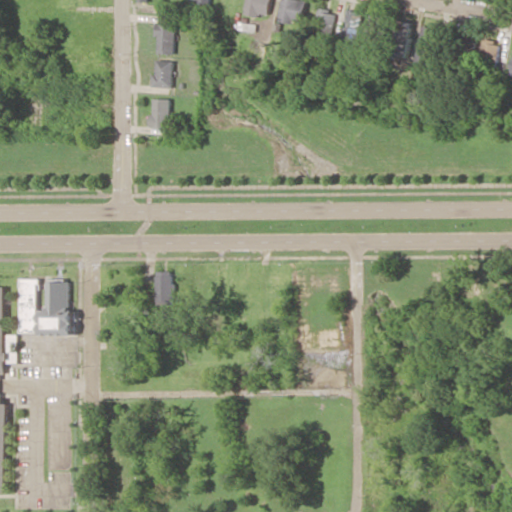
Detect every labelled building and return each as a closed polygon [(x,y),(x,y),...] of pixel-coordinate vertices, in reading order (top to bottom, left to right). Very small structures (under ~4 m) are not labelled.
[(271,16),(272,0),(248,0),(247,14),(271,16)] [(305,24),(307,0),(283,0),(280,21),(305,24)] [(336,9),(319,8),(316,39),(333,41),(336,9)] [(342,43),(357,46),(364,13),(349,9),(342,43)] [(387,18),(371,15),(367,43),(383,46),(387,18)] [(402,46),(413,46),(412,18),(393,19),(393,39),(402,39),(402,46)] [(177,24),(158,23),(157,54),(176,54),(177,24)] [(441,29),(422,26),(418,63),(436,66),(441,29)] [(499,65),(500,41),(484,41),(483,64),(499,65)] [(152,87),(174,88),(175,61),(157,60),(157,73),(153,73),(152,87)] [(171,99),(152,98),(152,128),(171,128),(171,99)] [(175,271),(159,271),(158,303),(174,304),(175,271)] [(21,333),(39,333),(40,278),(22,278),(21,333)] [(76,336),(77,311),(71,311),(72,282),(46,281),(45,335),(76,336)] [(0,492),(8,493),(8,403),(4,403),(4,362),(19,362),(19,334),(8,334),(8,286),(0,286),(0,492)]
